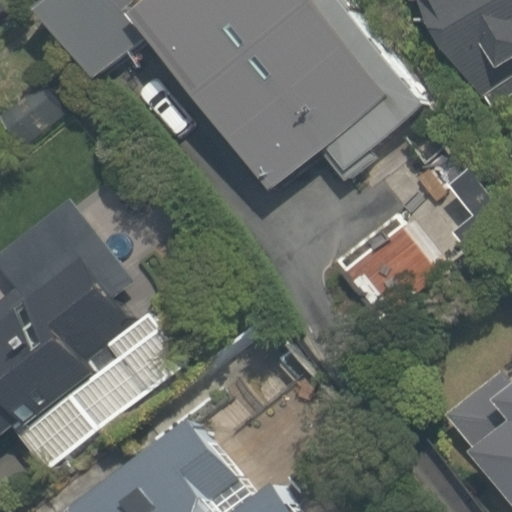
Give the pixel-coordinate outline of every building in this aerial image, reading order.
[(421,128),(407,109),(322,0),(181,0),(150,25),(130,0),(72,0),(51,17),(91,70),(103,85),(153,47),(277,209),(331,167),(346,186),(421,128)] [(511,0),(420,0),(491,107),(511,93),(511,0)] [(0,18),(0,37),(9,29),(0,18)] [(4,403),(0,397),(0,461),(27,443),(53,480),(202,375),(159,313),(136,329),(119,305),(141,289),(82,205),(0,262),(0,263),(33,310),(24,316),(59,364),(4,403)] [(511,392),(465,427),(511,490),(511,392)] [(242,484),(206,434),(98,511),(293,511),(280,494),(255,511),(214,511),(210,507),(242,484)]
